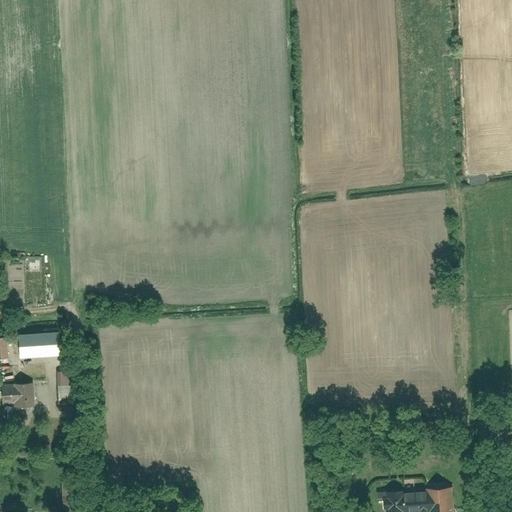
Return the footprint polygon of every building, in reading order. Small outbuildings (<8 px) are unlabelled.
[(48,331),(32,332),(33,352),(49,352),(48,331)] [(25,351),(25,333),(14,334),(15,352),(25,351)] [(0,336),(1,358),(9,357),(8,336),(0,336)] [(73,370),(57,371),(57,383),(73,382),(73,370)] [(33,403),(32,381),(16,382),(16,386),(1,387),(2,402),(16,401),(16,404),(33,403)] [(417,434),(444,433),(443,421),(416,423),(417,434)] [(82,511),(81,477),(62,479),(63,511),(82,511)] [(451,511),(450,485),(411,488),(410,480),(395,481),(395,485),(383,486),(383,490),(378,490),(379,507),(388,506),(388,511),(407,511),(427,510),(427,511),(451,511)]
